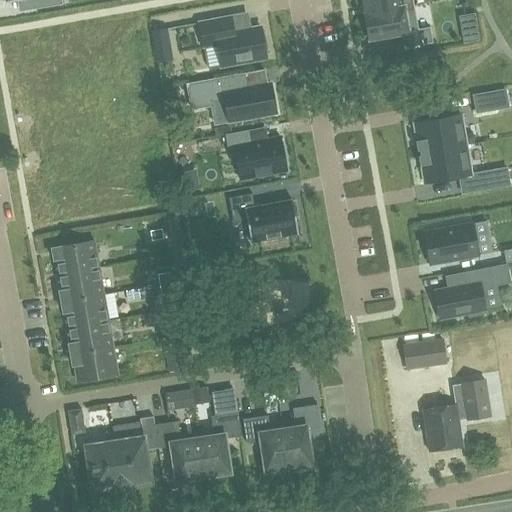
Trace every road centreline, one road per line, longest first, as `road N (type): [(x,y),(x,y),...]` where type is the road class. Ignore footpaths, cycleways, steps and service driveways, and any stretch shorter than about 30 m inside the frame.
road 1 (residential): [(298,0),(351,313)]
road 2 (residential): [(200,378),(350,353),(367,454)]
road 3 (residential): [(26,407),(200,378)]
road 4 (residential): [(171,221),(200,378)]
road 5 (residential): [(26,407),(0,256)]
road 6 (residential): [(511,482),(369,511)]
